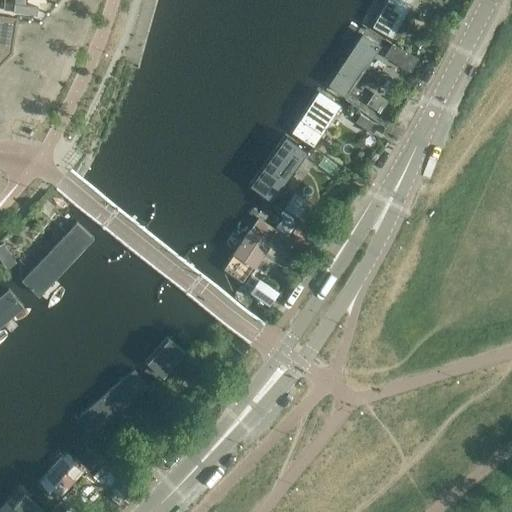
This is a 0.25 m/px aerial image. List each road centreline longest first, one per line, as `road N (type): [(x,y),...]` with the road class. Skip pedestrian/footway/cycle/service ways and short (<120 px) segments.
road 1 (tertiary): [(149,511),(267,403),(326,327),(388,227),(436,107)]
road 2 (tertiary): [(436,107),(322,298),(146,511)]
road 3 (tertiary): [(436,107),(492,0)]
